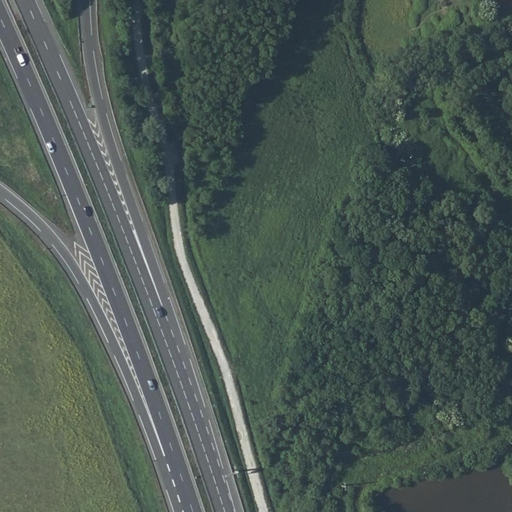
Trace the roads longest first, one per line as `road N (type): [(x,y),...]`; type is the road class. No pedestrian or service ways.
road 1 (trunk): [(0,18),(181,475)]
road 2 (trunk): [(163,331),(25,0)]
road 3 (trunk): [(0,190),(41,224),(73,266),(159,457),(181,475)]
road 4 (trunk): [(163,331),(165,302),(98,100),(86,0)]
road 5 (track): [(147,511),(90,355),(48,277),(0,223)]
road 6 (track): [(511,41),(456,67),(433,100),(511,210)]
road 7 (trunk): [(224,511),(163,331)]
road 8 (track): [(511,437),(376,477),(360,490),(357,511)]
